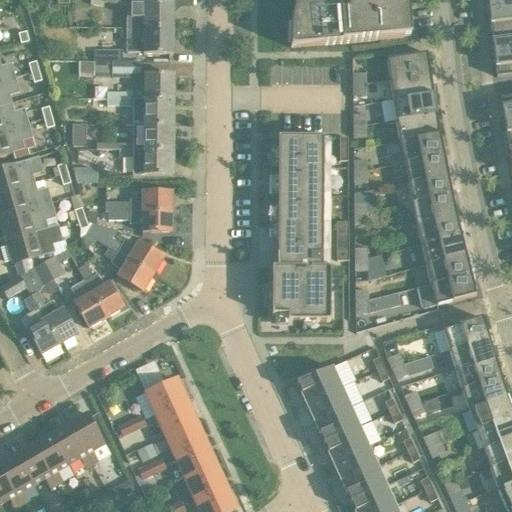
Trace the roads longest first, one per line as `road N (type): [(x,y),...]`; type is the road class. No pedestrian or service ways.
road 1 (residential): [(511,340),(454,115),(444,0)]
road 2 (residential): [(217,300),(223,0)]
road 3 (residential): [(299,491),(217,300)]
road 4 (residential): [(37,400),(217,300)]
